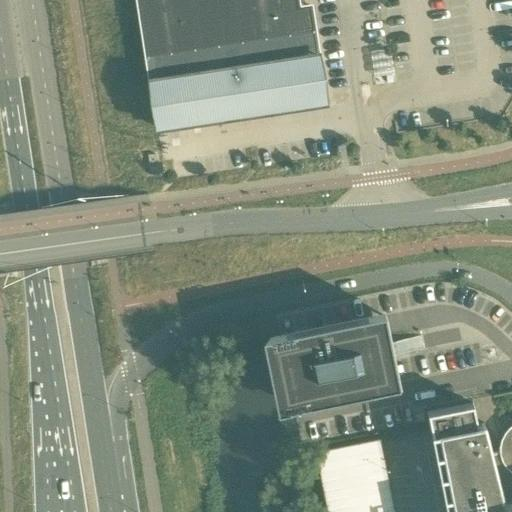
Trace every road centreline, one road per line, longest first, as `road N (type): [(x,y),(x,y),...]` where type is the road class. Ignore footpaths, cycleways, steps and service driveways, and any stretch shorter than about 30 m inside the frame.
road 1 (tertiary): [(110,506),(124,383),(138,362),(178,335),(263,302),(420,272),(471,276),(511,299)]
road 2 (tertiary): [(0,255),(226,225),(511,204)]
road 3 (secondary): [(110,506),(32,0)]
road 4 (secondary): [(0,25),(43,316),(57,511)]
